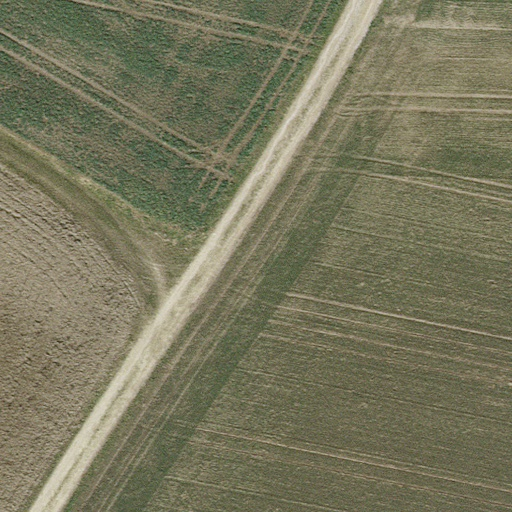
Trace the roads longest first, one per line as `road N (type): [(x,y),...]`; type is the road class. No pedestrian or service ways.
road 1 (track): [(59,511),(185,321),(299,126),(361,0)]
road 2 (track): [(0,142),(88,191),(157,263),(185,321)]
